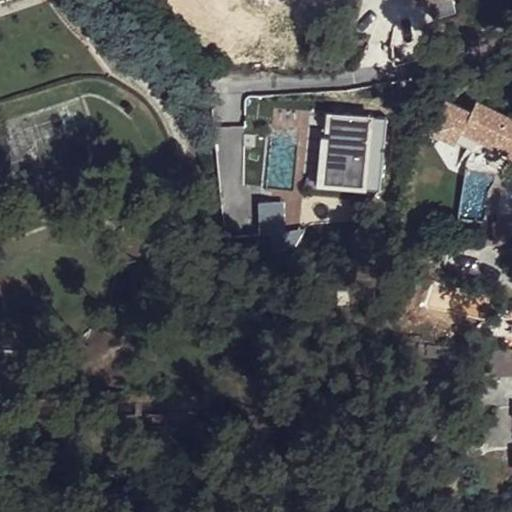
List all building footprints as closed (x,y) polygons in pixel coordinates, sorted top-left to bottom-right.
[(511,117),(467,95),(449,132),(511,162),(511,117)] [(361,156),(390,161),(401,104),(374,99),(369,121),(366,121),(363,142),(361,156)] [(349,139),(363,142),(366,121),(352,119),(349,139)] [(467,348),(429,344),(427,355),(466,360),(467,348)] [(511,373),(511,346),(489,347),(490,374),(511,373)] [(407,387),(408,424),(445,423),(444,386),(407,387)] [(511,409),(503,410),(503,421),(511,420),(511,409)]
